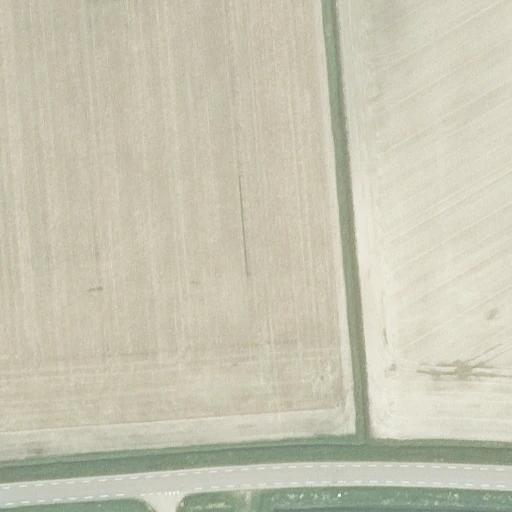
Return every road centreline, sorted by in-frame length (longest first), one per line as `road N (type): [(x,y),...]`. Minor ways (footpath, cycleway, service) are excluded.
road 1 (tertiary): [(161,481),(406,472),(511,479)]
road 2 (tertiary): [(0,494),(161,481)]
